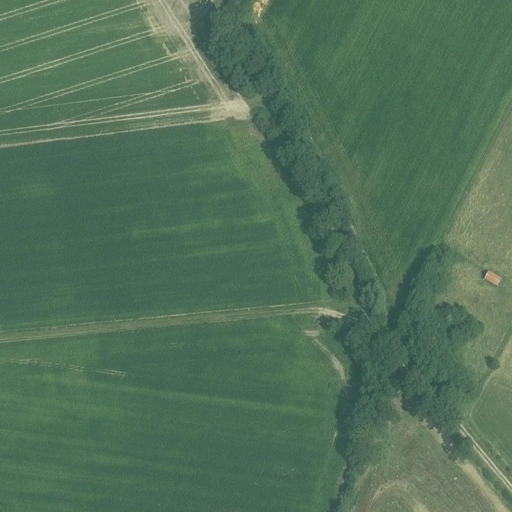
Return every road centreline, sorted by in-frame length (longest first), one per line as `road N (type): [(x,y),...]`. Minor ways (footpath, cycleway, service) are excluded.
road 1 (track): [(511,490),(411,383),(366,305),(0,336)]
road 2 (track): [(366,305),(314,169),(228,34),(247,0)]
